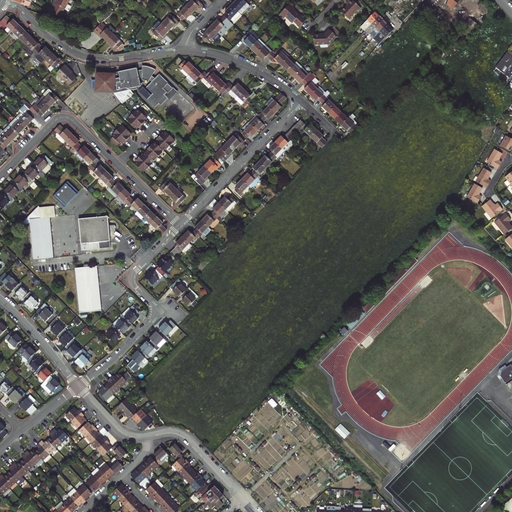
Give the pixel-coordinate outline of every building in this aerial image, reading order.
[(55,0),(48,12),(60,17),(66,7),(70,10),(74,2),(71,0),(55,0)] [(203,5),(200,1),(198,0),(192,0),(186,6),(193,13),(199,6),(201,8),(203,5)] [(244,0),(236,0),(231,5),(238,12),(241,15),(250,6),(244,0)] [(348,5),(341,11),(349,19),(354,13),(355,13),(360,8),(352,0),(349,0),(346,3),(348,5)] [(429,16),(438,7),(443,2),(440,0),(428,0),(420,9),(426,15),(427,14),(429,16)] [(460,0),(459,0),(447,0),(449,1),(447,4),(452,9),(460,0)] [(490,10),(481,1),(477,6),(486,14),(490,10)] [(294,21),(298,24),(300,26),(305,21),(294,10),(295,9),(290,4),(279,15),(283,19),(286,17),(292,23),(294,21)] [(230,21),(238,12),(231,5),(225,12),(227,13),(224,16),(230,21)] [(177,15),(183,20),(185,18),(187,19),(193,13),(186,6),(177,15)] [(429,16),(437,23),(444,16),(442,14),(444,13),(438,7),(429,16)] [(100,24),(110,16),(106,12),(97,20),(100,24)] [(364,24),(368,28),(379,16),(375,12),(364,24)] [(472,13),(469,17),(478,24),(482,20),(472,13)] [(171,14),(162,24),(170,31),(174,26),(175,27),(179,23),(171,14)] [(218,20),(211,26),(221,35),(222,37),(233,25),(230,21),(224,16),(219,21),(218,20)] [(370,34),(383,20),(379,16),(368,28),(365,30),(370,34)] [(435,25),(446,35),(454,26),(444,16),(437,23),(435,25)] [(469,17),(457,33),(466,40),(478,24),(469,17)] [(13,32),(20,25),(13,19),(7,26),(13,32)] [(383,20),(370,34),(372,35),(371,37),(373,39),(374,37),(387,24),(383,20)] [(107,42),(114,35),(117,32),(110,26),(108,28),(102,23),(95,31),(101,38),(102,37),(107,42)] [(165,36),(170,31),(162,24),(153,33),(162,41),(166,37),(165,36)] [(387,24),(374,37),(376,39),(379,36),(380,37),(376,40),(380,43),(393,30),(387,24)] [(20,25),(13,32),(19,38),(26,31),(20,25)] [(215,41),(221,35),(211,26),(205,33),(206,33),(203,36),(210,42),(213,39),(215,41)] [(320,34),(313,34),(314,44),(329,44),(336,36),(330,30),(325,35),(321,35),(320,34)] [(32,38),(26,31),(19,38),(25,44),(32,38)] [(244,42),(250,48),(257,41),(248,33),(242,38),(245,41),(244,42)] [(114,35),(107,42),(112,47),(111,47),(116,52),(123,44),(114,35)] [(32,38),(25,44),(22,47),(31,56),(32,56),(34,53),(40,48),(42,45),(39,43),(38,44),(32,38)] [(257,41),(250,48),(256,54),(265,45),(259,39),(257,41)] [(274,53),(265,45),(256,54),(263,60),(267,56),(269,58),(274,53)] [(42,50),(40,48),(34,53),(32,56),(34,58),(35,57),(41,63),(45,59),(52,53),(46,47),(42,50)] [(277,56),(274,53),(269,58),(272,61),(275,58),(281,64),(287,58),(289,56),(283,50),(277,56)] [(511,51),(509,50),(503,57),(505,58),(501,63),(504,66),(501,71),(511,80),(511,79),(511,51)] [(52,53),(45,59),(52,66),(54,68),(62,60),(60,57),(58,59),(52,53)] [(294,64),(287,58),(281,64),(287,71),(294,64)] [(180,71),(187,77),(195,68),(189,62),(187,63),(185,61),(179,66),(182,69),(180,71)] [(294,77),(302,68),(296,61),(294,64),(287,71),(294,77)] [(346,61),(340,68),(342,70),(348,64),(346,61)] [(65,65),(57,73),(69,85),(76,78),(71,73),(67,68),(68,67),(65,65)] [(96,72),(96,90),(96,91),(116,92),(116,89),(117,89),(128,87),(129,89),(138,89),(137,86),(141,86),(139,78),(142,77),(142,79),(149,82),(149,80),(152,82),(147,88),(153,94),(147,100),(155,107),(159,103),(161,105),(168,98),(165,95),(167,93),(168,93),(173,88),(169,84),(169,83),(160,74),(156,78),(152,76),(156,70),(152,68),(143,66),(143,69),(142,72),(139,73),(138,70),(137,67),(119,71),(119,73),(119,74),(119,75),(120,76),(120,78),(116,78),(116,73),(114,73),(96,72)] [(195,68),(187,77),(193,83),(199,77),(201,80),(204,77),(207,74),(204,72),(202,74),(195,68)] [(213,85),(220,79),(213,73),(216,70),(213,68),(207,74),(204,77),(213,85)] [(309,74),(302,68),(294,77),(300,83),(302,82),(304,84),(313,75),(311,72),(309,74)] [(311,95),(319,87),(316,83),(318,81),(315,78),(316,77),(313,75),(304,84),(307,86),(304,89),(311,95)] [(220,79),(213,85),(222,94),(226,90),(231,85),(228,82),(226,85),(220,79)] [(178,92),(169,83),(169,84),(173,88),(168,93),(167,93),(165,95),(168,98),(170,100),(178,92)] [(231,90),(238,96),(244,89),(238,83),(234,87),(231,85),(226,90),(229,92),(231,90)] [(319,100),(321,102),(326,97),(330,93),(328,91),(326,93),(319,87),(311,95),(317,101),(319,100)] [(251,95),(244,89),(238,96),(247,105),(252,99),(249,97),(251,95)] [(231,90),(229,92),(235,98),(238,96),(231,90)] [(43,101),(50,107),(56,101),(64,109),(67,106),(63,102),(52,91),(43,101)] [(280,105),(287,98),(281,93),(274,100),(272,98),(266,104),(268,107),(275,113),(281,107),(280,105)] [(329,113),(335,106),(326,97),(321,102),(324,105),(322,106),(329,113)] [(50,107),(43,101),(39,105),(36,103),(32,107),(37,112),(42,116),(50,107)] [(16,119),(25,128),(31,121),(34,119),(32,117),(27,112),(30,109),(26,106),(21,111),(22,112),(16,119)] [(335,119),(342,112),(335,106),(329,113),(335,119)] [(128,120),(135,127),(137,125),(138,126),(139,127),(141,127),(146,121),(145,119),(144,118),(146,116),(148,114),(142,107),(139,110),(138,109),(136,111),(136,110),(129,117),(130,118),(128,120)] [(269,120),(275,113),(268,107),(259,115),(265,121),(267,118),(269,120)] [(348,118),(342,112),(335,119),(341,125),(348,118)] [(262,123),(265,121),(259,115),(257,113),(249,122),(251,124),(258,131),(264,125),(262,123)] [(357,123),(350,116),(348,118),(355,125),(357,123)] [(355,125),(348,118),(341,125),(350,134),(357,127),(355,125)] [(10,125),(19,134),(25,128),(16,119),(10,125)] [(13,140),(19,134),(10,125),(7,122),(1,128),(4,131),(13,140)] [(258,131),(251,124),(242,133),(247,139),(250,136),(252,137),(258,131)] [(304,130),(311,137),(317,130),(311,124),(304,130)] [(65,130),(60,125),(52,133),(55,135),(57,133),(66,141),(73,135),(66,129),(65,130)] [(117,146),(119,143),(121,141),(122,142),(123,143),(125,143),(130,137),(129,135),(128,134),(131,132),(123,125),(113,133),(114,134),(112,136),(113,137),(110,140),(117,146)] [(4,131),(1,128),(0,129),(0,145),(0,146),(4,149),(13,140),(4,131)] [(311,137),(320,145),(325,140),(322,138),(324,136),(317,130),(311,137)] [(144,155),(143,154),(142,154),(141,153),(136,159),(137,161),(138,162),(135,164),(143,172),(146,170),(153,164),(152,163),(166,149),(167,149),(175,140),(167,132),(165,134),(164,133),(161,132),(159,135),(156,138),(157,140),(158,141),(156,143),(155,142),(145,152),(146,153),(144,155)] [(236,133),(227,142),(235,150),(239,145),(240,146),(245,141),(236,133)] [(73,135),(66,141),(72,148),(70,150),(73,153),(75,150),(80,145),(78,142),(79,141),(73,135)] [(282,149),(284,151),(285,152),(293,143),(291,140),(286,135),(283,138),(281,136),(275,142),(282,149)] [(511,139),(505,136),(500,145),(510,151),(511,147),(511,139)] [(230,154),(235,150),(227,142),(216,154),(218,157),(224,162),(231,155),(230,154)] [(282,149),(275,142),(269,149),(272,152),(270,155),(275,160),(277,157),(278,158),(285,152),(284,151),(282,149)] [(83,147),(80,145),(75,150),(84,159),(90,152),(84,146),(83,147)] [(486,163),(497,169),(501,162),(499,160),(498,160),(499,159),(502,154),(494,149),(486,163)] [(90,152),(84,159),(90,165),(88,167),(91,169),(96,164),(100,160),(97,157),(97,158),(90,152)] [(34,163),(36,165),(42,171),(43,172),(45,174),(50,168),(50,167),(49,166),(52,162),(46,155),(43,158),(41,156),(34,163)] [(259,162),(266,168),(275,160),(270,155),(267,157),(266,156),(259,162)] [(213,157),(204,166),(211,173),(216,169),(217,169),(221,165),(216,159),(213,157)] [(257,177),(259,176),(266,168),(259,162),(253,168),(255,170),(252,172),(257,177)] [(98,167),(96,164),(91,169),(100,178),(107,171),(100,165),(98,167)] [(42,171),(36,165),(33,168),(32,166),(25,173),(32,180),(39,173),(40,174),(43,172),(42,171)] [(204,166),(192,178),(200,186),(207,179),(206,178),(211,173),(204,166)] [(488,178),(491,173),(483,168),(475,182),(486,188),(490,181),(488,179),(487,179),(488,178)] [(113,178),(107,171),(100,178),(109,187),(114,182),(111,179),(113,178)] [(257,177),(252,172),(250,175),(249,173),(242,180),(249,186),(257,177)] [(21,174),(15,181),(16,183),(22,188),(29,182),(30,183),(32,180),(25,173),(23,176),(21,174)] [(165,191),(170,196),(177,189),(167,180),(159,188),(164,192),(165,191)] [(249,186),(242,180),(236,186),(238,187),(235,190),(240,195),(249,186)] [(68,181),(53,196),(64,207),(79,192),(68,181)] [(116,184),(114,182),(109,187),(118,195),(124,189),(118,182),(116,184)] [(12,184),(5,191),(7,192),(13,198),(19,191),(20,192),(23,189),(22,188),(16,183),(14,186),(12,184)] [(479,193),(482,188),(474,184),(466,197),(477,204),(481,196),(479,195),(478,195),(479,193)] [(124,189),(118,195),(127,204),(131,199),(129,197),(131,195),(124,189)] [(186,198),(177,189),(170,196),(175,201),(174,202),(178,206),(186,198)] [(11,202),(14,199),(13,198),(7,192),(4,195),(2,193),(0,195),(0,208),(2,206),(3,207),(10,201),(11,202)] [(219,203),(228,212),(237,203),(230,196),(227,198),(225,197),(219,203)] [(131,199),(127,204),(129,206),(131,205),(137,211),(144,204),(138,198),(134,202),(131,199)] [(502,210),(497,203),(495,205),(494,206),(493,204),(489,200),(481,207),(491,218),(502,210)] [(217,218),(221,222),(223,219),(222,218),(228,212),(219,203),(213,209),(215,211),(212,213),(217,218)] [(137,211),(144,217),(150,210),(144,204),(137,211)] [(40,207),(41,218),(50,217),(55,217),(54,206),(40,207)] [(150,223),(156,217),(150,210),(144,217),(150,223)] [(217,218),(212,213),(210,216),(208,214),(202,221),(208,227),(217,218)] [(510,220),(505,213),(494,222),(503,235),(511,228),(511,227),(508,223),(507,222),(508,222),(510,220)] [(108,216),(79,219),(82,250),(91,249),(90,243),(99,242),(99,248),(111,247),(108,216)] [(54,258),(50,217),(41,218),(30,219),(34,260),(54,258)] [(163,223),(156,217),(150,223),(156,229),(162,235),(167,229),(161,224),(163,223)] [(208,227),(202,221),(196,227),(197,229),(195,231),(200,236),(208,227)] [(182,237),(189,243),(196,237),(197,238),(200,236),(195,231),(192,234),(189,230),(182,237)] [(189,243),(182,237),(176,243),(178,245),(175,248),(180,252),(183,255),(192,246),(189,243)] [(163,276),(166,279),(168,276),(164,272),(174,262),(167,256),(157,264),(159,266),(156,269),(163,276)] [(413,256),(341,330),(346,334),(418,261),(413,256)] [(102,310),(97,266),(75,268),(80,312),(102,310)] [(163,276),(156,269),(153,272),(151,270),(145,277),(152,284),(159,277),(160,279),(163,276)] [(14,289),(19,284),(12,277),(14,276),(11,273),(4,280),(7,283),(5,285),(12,291),(14,289)] [(178,279),(172,285),(175,288),(173,290),(180,297),(181,295),(187,289),(180,283),(181,281),(178,279)] [(19,284),(14,289),(17,292),(15,294),(22,300),(23,299),(29,293),(22,287),(23,285),(21,282),(19,284)] [(187,289),(181,295),(184,298),(182,299),(189,306),(196,299),(189,292),(191,291),(188,288),(187,289)] [(33,294),(30,292),(29,293),(23,299),(26,301),(24,303),(31,310),(38,302),(32,296),(33,294)] [(48,306),(45,303),(37,311),(46,321),(53,314),(46,307),(48,306)] [(129,307),(122,314),(123,315),(130,322),(132,324),(139,317),(137,315),(140,312),(132,305),(130,308),(129,307)] [(121,331),(123,333),(129,327),(128,325),(130,322),(123,315),(120,318),(119,317),(113,323),(114,324),(121,331)] [(56,318),(49,325),(52,328),(51,330),(57,336),(58,336),(65,329),(58,322),(59,321),(56,318)] [(160,330),(158,333),(165,340),(166,341),(167,342),(170,339),(168,338),(175,331),(165,322),(159,328),(160,330)] [(121,331),(114,324),(111,327),(113,329),(106,335),(114,343),(120,336),(118,334),(121,331)] [(59,340),(66,346),(73,339),(66,333),(67,331),(65,329),(58,336),(61,338),(59,340)] [(13,330),(6,337),(16,347),(23,339),(16,333),(15,333),(13,330)] [(149,342),(157,351),(166,341),(165,340),(158,333),(156,331),(150,338),(151,340),(149,342)] [(339,333),(335,337),(338,341),(343,337),(339,333)] [(67,351),(74,357),(81,350),(74,343),(75,342),(73,339),(66,346),(69,349),(67,351)] [(139,352),(146,359),(149,356),(150,357),(157,351),(149,342),(147,341),(140,347),(142,349),(139,352)] [(26,344),(19,350),(29,360),(34,355),(36,353),(29,346),(28,346),(26,344)] [(92,358),(83,348),(81,350),(74,357),(77,360),(75,361),(82,368),(92,358)] [(134,372),(140,366),(138,364),(141,361),(145,364),(148,361),(146,359),(139,352),(137,350),(131,357),(133,359),(127,366),(134,372)] [(29,360),(28,361),(37,371),(43,365),(44,363),(34,355),(29,360)] [(37,371),(36,372),(45,381),(53,374),(43,365),(37,371)] [(113,376),(111,378),(120,388),(127,381),(119,373),(115,377),(113,376)] [(109,382),(106,386),(113,394),(120,388),(111,378),(108,381),(109,382)] [(3,379),(0,381),(0,390),(5,396),(7,394),(12,388),(3,379)] [(106,400),(113,394),(106,386),(99,392),(106,400)] [(12,388),(7,394),(9,396),(9,397),(16,403),(18,402),(23,396),(14,387),(12,388)] [(34,404),(24,395),(23,396),(18,402),(20,404),(20,405),(31,415),(38,410),(33,405),(34,404)] [(121,413),(131,404),(125,398),(117,405),(120,409),(119,411),(121,413)] [(129,418),(131,416),(137,411),(131,404),(121,413),(124,416),(125,415),(129,418)] [(66,415),(72,421),(82,413),(79,410),(78,411),(74,408),(66,415)] [(133,422),(135,424),(145,415),(139,409),(137,411),(131,416),(135,420),(133,422)] [(82,413),(72,421),(78,428),(86,420),(83,417),(85,416),(82,413)] [(140,426),(143,429),(151,422),(145,415),(135,424),(138,427),(140,426)] [(0,435),(3,438),(8,433),(4,430),(6,428),(0,421),(0,435)] [(77,431),(84,438),(93,429),(91,426),(89,427),(85,424),(77,431)] [(336,427),(331,433),(341,442),(346,436),(336,427)] [(55,429),(52,431),(62,442),(69,436),(61,428),(57,431),(55,429)] [(84,438),(90,444),(98,437),(94,433),(96,431),(93,429),(84,438)] [(52,437),(48,440),(56,449),(62,442),(52,431),(49,434),(52,437)] [(90,444),(96,451),(105,442),(103,439),(101,440),(98,437),(90,444)] [(42,441),(39,443),(49,454),(56,449),(48,440),(45,443),(42,441)] [(102,457),(104,455),(110,450),(106,446),(108,445),(105,442),(96,451),(102,457)] [(39,449),(35,452),(43,460),(49,454),(39,443),(36,446),(39,449)] [(180,457),(182,456),(179,453),(181,451),(175,444),(169,449),(176,456),(174,458),(177,461),(180,457)] [(120,460),(125,455),(115,445),(110,450),(116,456),(120,460)] [(161,462),(158,459),(166,453),(161,447),(153,454),(156,456),(153,459),(158,465),(161,462)] [(27,451),(25,454),(35,465),(36,466),(43,460),(35,452),(34,450),(30,454),(27,451)] [(24,459),(21,462),(28,471),(35,465),(25,454),(22,457),(24,459)] [(113,473),(114,475),(121,468),(118,464),(121,461),(120,460),(116,456),(113,459),(116,462),(109,469),(113,473)] [(151,471),(158,465),(153,459),(150,457),(144,463),(151,471)] [(173,465),(178,471),(188,462),(186,460),(184,461),(180,457),(177,461),(173,465)] [(14,463),(12,466),(22,477),(28,471),(21,462),(17,466),(14,463)] [(178,471),(184,478),(192,470),(189,467),(191,465),(188,462),(178,471)] [(137,469),(144,477),(151,471),(144,463),(137,469)] [(106,480),(113,473),(109,469),(105,465),(98,472),(106,480)] [(11,471),(8,474),(16,483),(22,477),(12,466),(9,469),(11,471)] [(138,483),(144,477),(137,469),(131,475),(138,483)] [(184,478),(191,484),(200,475),(198,473),(196,474),(192,470),(184,478)] [(102,483),(106,480),(98,472),(92,478),(101,487),(103,485),(102,483)] [(0,476),(0,478),(9,489),(16,483),(8,474),(4,478),(2,475),(0,476)] [(191,484),(197,491),(205,483),(201,480),(203,479),(200,475),(191,484)] [(0,491),(3,495),(9,489),(0,478),(0,491)] [(98,490),(101,487),(92,478),(84,485),(92,493),(96,488),(98,490)] [(151,497),(160,488),(154,482),(147,489),(150,493),(148,494),(151,497)] [(112,492),(118,498),(128,490),(125,486),(123,488),(120,485),(112,492)] [(198,492),(201,495),(209,488),(206,485),(198,492)] [(200,498),(205,503),(218,490),(214,486),(200,498)] [(85,499),(90,495),(82,487),(75,494),(84,503),(87,500),(85,499)] [(155,498),(158,502),(166,495),(160,488),(151,497),(153,500),(155,498)] [(81,505),(84,503),(75,494),(71,490),(65,496),(68,500),(76,507),(80,504),(81,505)] [(118,498),(124,505),(132,498),(128,494),(130,492),(128,490),(118,498)] [(216,509),(222,504),(218,499),(222,495),(218,490),(205,503),(202,505),(204,508),(207,505),(211,509),(214,506),(216,509)] [(160,508),(163,510),(172,501),(166,495),(158,502),(162,506),(160,508)] [(124,505),(130,511),(138,504),(132,498),(124,505)] [(511,511),(511,498),(502,507),(506,511),(511,511)] [(67,511),(70,511),(76,507),(68,500),(62,506),(67,511)] [(167,511),(173,511),(174,511),(178,508),(172,501),(163,510),(164,511),(166,511),(167,511)]
